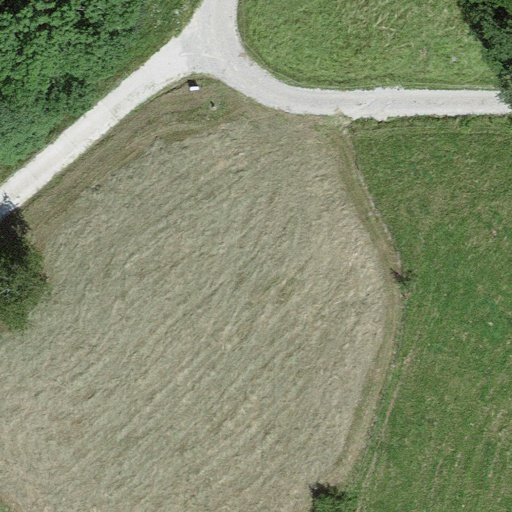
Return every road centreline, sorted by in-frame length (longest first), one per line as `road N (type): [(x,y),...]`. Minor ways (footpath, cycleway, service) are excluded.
road 1 (track): [(0,194),(241,3)]
road 2 (track): [(241,0),(264,34),(339,64),(511,80)]
